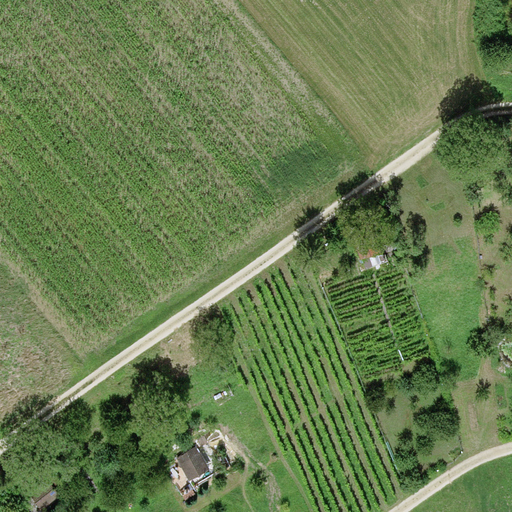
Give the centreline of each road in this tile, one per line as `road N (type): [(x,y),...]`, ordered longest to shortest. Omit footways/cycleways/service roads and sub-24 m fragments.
road 1 (track): [(511,112),(467,119),(0,446)]
road 2 (track): [(396,511),(474,459),(511,448)]
